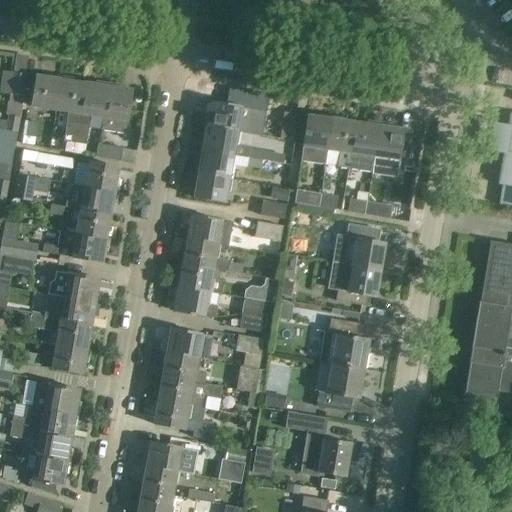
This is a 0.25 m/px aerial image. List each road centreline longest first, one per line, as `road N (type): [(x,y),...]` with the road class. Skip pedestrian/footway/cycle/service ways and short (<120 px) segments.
road 1 (residential): [(98,511),(179,49)]
road 2 (unclassified): [(377,511),(440,127),(439,87)]
road 3 (residential): [(439,87),(179,49)]
road 4 (residential): [(179,49),(0,23)]
